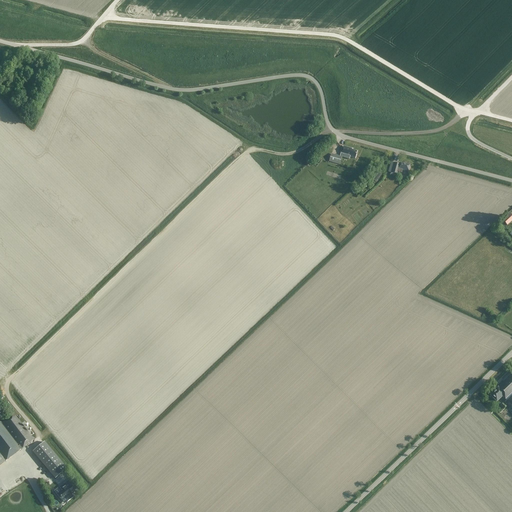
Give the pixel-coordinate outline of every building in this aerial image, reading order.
[(350,157),(356,159),(358,152),(352,150),(353,149),(343,146),(341,153),(340,156),(342,157),(349,159),(350,157)] [(340,165),(342,157),(340,156),(332,154),(329,162),(340,165)] [(400,164),(391,162),(389,172),(397,174),(398,172),(402,174),(403,170),(409,172),(410,166),(400,163),(400,164)] [(511,372),(497,386),(499,388),(498,389),(497,388),(496,388),(495,390),(495,391),(491,396),(496,402),(501,398),(511,409),(511,372)] [(0,465),(34,440),(14,413),(1,422),(0,420),(0,465)] [(55,479),(67,469),(44,442),(32,452),(55,479)] [(71,486),(70,487),(69,485),(63,489),(64,491),(58,496),(61,500),(65,498),(65,499),(71,494),(71,495),(75,492),(71,486)]
